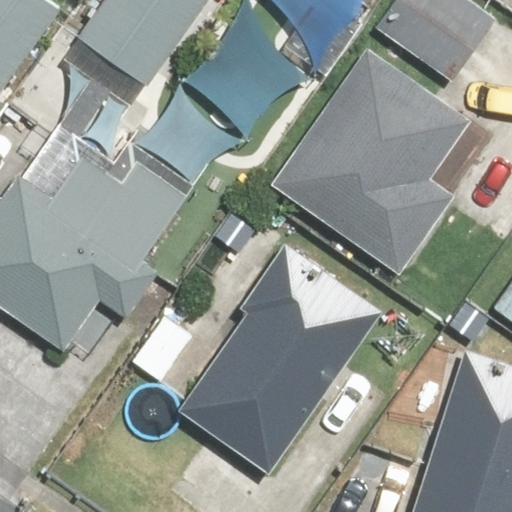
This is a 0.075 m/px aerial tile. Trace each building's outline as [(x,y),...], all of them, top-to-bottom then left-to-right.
[(0,0),(0,103),(67,4),(60,0),(0,0)] [(213,0),(109,0),(71,56),(141,105),(213,0)] [(496,13),(477,0),(389,0),(373,23),(450,78),(496,13)] [(479,116),(373,43),(278,181),(408,269),(461,192),(438,176),(479,116)] [(25,168),(0,202),(0,294),(69,344),(105,294),(134,316),(167,270),(148,257),(193,195),(143,159),(130,177),(90,149),(58,193),(25,168)] [(277,471),(389,307),(291,241),(249,303),(255,307),(185,409),(277,471)] [(511,311),(511,289),(502,304),(511,311)] [(199,345),(163,315),(125,360),(160,390),(199,345)] [(511,511),(511,356),(471,343),(416,511),(511,511)]
